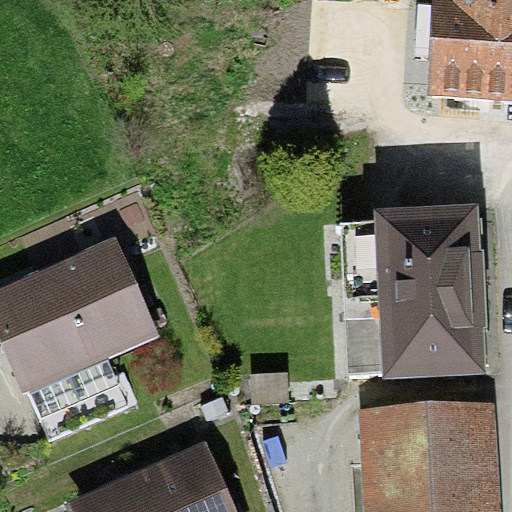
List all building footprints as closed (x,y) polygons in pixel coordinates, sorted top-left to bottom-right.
[(511,0),(416,0),(416,6),(437,7),(511,11),(511,0)] [(511,11),(437,7),(432,98),(511,102),(511,11)] [(244,208),(228,165),(189,178),(191,182),(159,197),(183,249),(214,235),(207,221),(244,208)] [(475,374),(468,224),(341,231),(349,379),(475,374)] [(149,336),(112,252),(0,300),(0,332),(48,443),(127,408),(104,356),(149,336)] [(377,440),(380,511),(482,511),(478,416),(376,422),(363,424),(364,440),(377,440)] [(226,511),(201,455),(77,509),(78,511),(226,511)]
